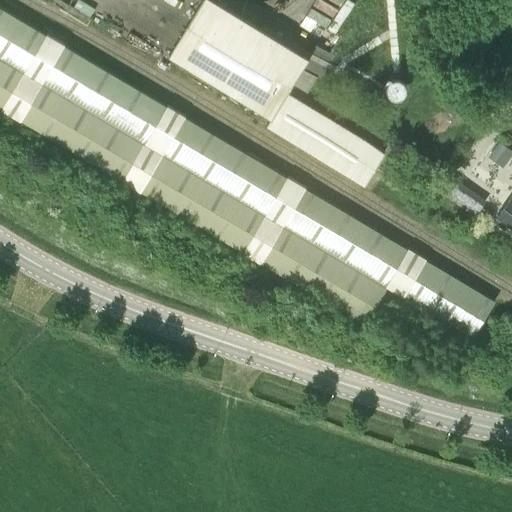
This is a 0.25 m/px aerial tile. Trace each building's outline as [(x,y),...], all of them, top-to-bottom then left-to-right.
[(169,54),(273,117),(268,125),(367,185),(387,153),(303,102),(288,92),(302,69),(309,58),(236,13),(215,0),(201,0),(185,27),(175,43),(169,54)] [(474,336),(495,300),(0,6),(0,106),(366,322),(388,285),(404,295),(405,295),(474,336)] [(303,102),(317,78),(302,69),(288,92),(303,102)] [(391,107),(393,108),(396,109),(399,109),(401,108),(404,105),(406,103),(407,101),(407,99),(407,96),(405,93),(404,91),(402,90),(399,89),(393,89),(391,90),(389,92),(387,94),(386,96),(386,98),(386,101),(387,103),(389,106),(391,107)] [(488,157),(501,167),(511,152),(511,151),(499,142),(488,157)] [(444,192),(475,215),(486,200),(454,178),(444,192)] [(504,228),(508,223),(511,225),(511,192),(501,184),(484,207),(497,216),(495,220),(504,228)]
